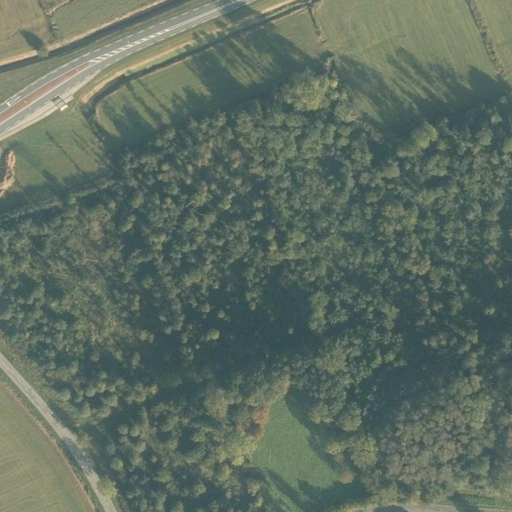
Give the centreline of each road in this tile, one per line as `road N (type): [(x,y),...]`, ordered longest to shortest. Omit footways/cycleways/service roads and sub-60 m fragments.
road 1 (tertiary): [(111,511),(68,437),(0,357)]
road 2 (primary): [(0,130),(114,51)]
road 3 (primary): [(114,51),(237,0)]
road 4 (primary): [(114,51),(85,58),(0,109)]
